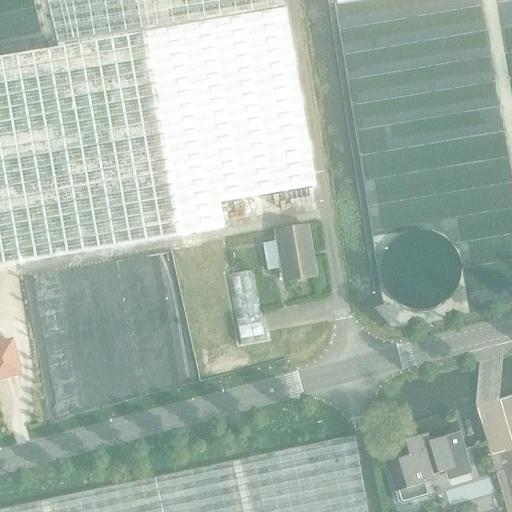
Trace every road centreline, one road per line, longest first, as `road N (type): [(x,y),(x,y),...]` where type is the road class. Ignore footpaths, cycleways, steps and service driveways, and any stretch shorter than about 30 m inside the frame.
road 1 (unclassified): [(350,369),(289,0)]
road 2 (tertiary): [(350,369),(0,461)]
road 3 (unknown): [(484,336),(485,407),(510,511)]
road 4 (tertiary): [(511,329),(350,369)]
road 5 (unclassified): [(375,511),(350,369)]
